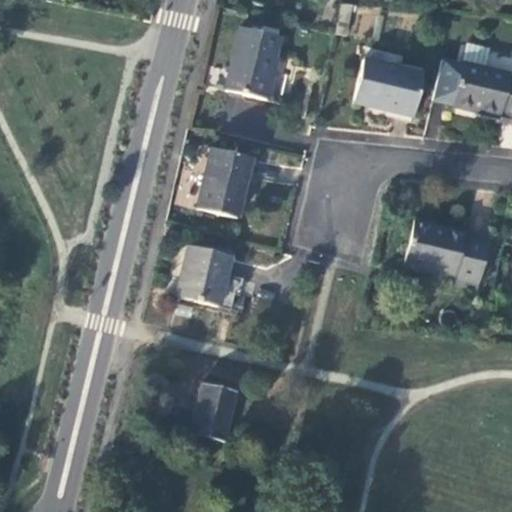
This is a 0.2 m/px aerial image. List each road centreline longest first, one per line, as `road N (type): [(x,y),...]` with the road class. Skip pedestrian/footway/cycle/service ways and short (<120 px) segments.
road 1 (secondary): [(182,0),(55,511)]
road 2 (residential): [(511,173),(359,157),(344,205)]
